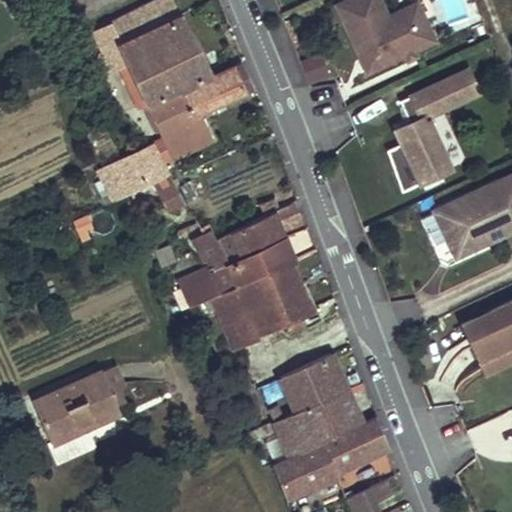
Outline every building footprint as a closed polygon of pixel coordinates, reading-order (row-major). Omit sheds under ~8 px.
[(28,0),(7,0),(15,16),(33,8),(28,0)] [(151,105),(158,102),(180,91),(205,79),(167,0),(156,0),(95,30),(113,68),(130,60),(151,105)] [(389,18),(380,0),(350,0),(337,7),(369,74),(406,56),(416,52),(437,42),(426,19),(410,25),(404,10),(389,18)] [(419,3),(404,10),(410,25),(426,19),(419,3)] [(416,52),(406,56),(409,62),(418,58),(416,52)] [(318,53),(299,61),(309,85),(328,77),(318,53)] [(205,79),(180,91),(192,119),(197,117),(244,95),(232,67),(205,79)] [(425,125),(423,120),(478,94),(468,71),(400,102),(411,125),(396,132),(402,145),(387,152),(403,193),(451,170),(429,122),(425,125)] [(158,102),(170,129),(192,119),(180,91),(158,102)] [(348,111),(326,113),(329,137),(350,135),(348,111)] [(192,119),(170,129),(163,132),(174,157),(208,141),(197,117),(192,119)] [(110,194),(145,179),(164,171),(146,133),(94,157),(110,194)] [(164,171),(145,179),(151,192),(134,199),(140,213),(177,197),(164,171)] [(511,176),(435,213),(457,259),(488,244),(511,232),(511,176)] [(271,202),(266,190),(252,196),(257,208),(271,202)] [(211,254),(220,250),(278,225),(272,213),(286,207),(282,197),(271,202),(257,208),(205,231),(202,223),(187,230),(196,250),(206,246),(211,254)] [(278,225),(220,250),(231,275),(232,274),(284,252),(288,250),(278,225)] [(488,244),(457,259),(460,265),(491,250),(488,244)] [(232,274),(254,323),(280,312),(284,320),(309,309),(284,252),(232,274)] [(181,280),(187,295),(204,287),(206,286),(199,272),(181,280)] [(231,275),(206,286),(204,287),(216,314),(219,312),(228,334),(254,323),(232,274),(231,275)] [(204,287),(187,295),(173,301),(180,314),(192,308),(198,322),(216,314),(204,287)] [(511,301),(462,325),(479,362),(511,346),(511,301)] [(272,361),(287,397),(337,375),(320,339),(272,361)] [(511,346),(479,362),(486,376),(511,363),(511,346)] [(44,429),(74,416),(69,406),(108,389),(94,356),(26,386),(44,429)] [(337,375),(287,397),(260,408),(249,413),(256,429),(270,423),(279,443),(353,409),(337,375)] [(69,406),(74,416),(112,399),(108,389),(69,406)] [(353,409),(279,443),(266,449),(280,482),(330,461),(329,457),(379,435),(366,404),(353,409)] [(366,489),(385,482),(379,466),(379,464),(336,481),(348,511),(370,502),(366,489)]
